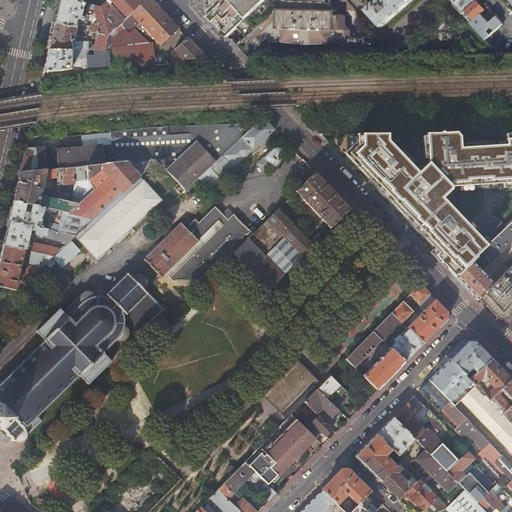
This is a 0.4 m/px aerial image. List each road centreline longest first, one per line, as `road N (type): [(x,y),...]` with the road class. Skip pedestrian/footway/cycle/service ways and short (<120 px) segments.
road 1 (tertiary): [(471,317),(174,9)]
road 2 (residential): [(471,317),(339,451)]
